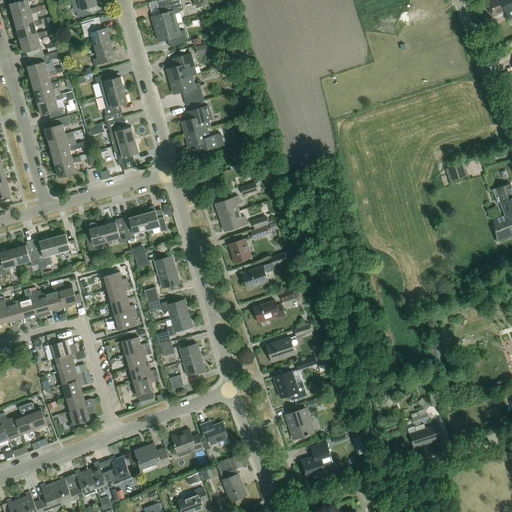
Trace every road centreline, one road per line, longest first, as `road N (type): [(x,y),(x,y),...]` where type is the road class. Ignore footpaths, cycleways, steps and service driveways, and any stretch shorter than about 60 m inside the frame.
road 1 (unclassified): [(278,509),(511,434)]
road 2 (residential): [(232,388),(170,173)]
road 3 (residential): [(0,346),(79,327),(115,432)]
road 4 (residential): [(170,173),(121,0)]
road 5 (residential): [(45,208),(0,42)]
road 6 (unclassified): [(511,139),(457,0)]
road 7 (residential): [(45,208),(170,173)]
road 8 (residential): [(278,509),(232,388)]
road 9 (residential): [(115,432),(232,388)]
road 10 (residential): [(0,476),(115,432)]
